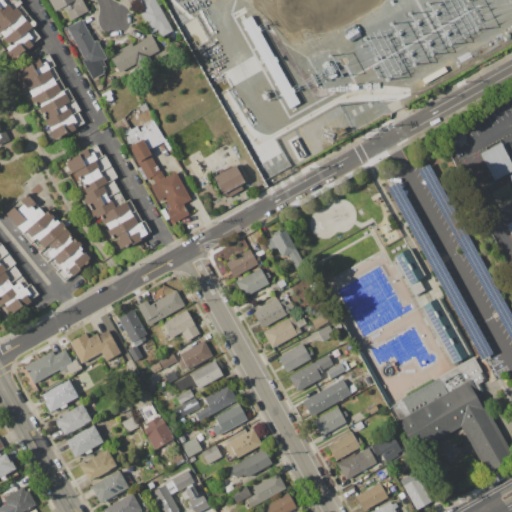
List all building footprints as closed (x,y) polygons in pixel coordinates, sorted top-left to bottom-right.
[(18,0),(0,0),(0,19),(19,4),(21,3),(18,0)] [(81,0),(87,11),(71,20),(63,6),(54,11),(48,0),(81,0)] [(155,0),(172,31),(162,36),(158,28),(150,32),(133,2),(138,0),(155,0)] [(32,27),(10,44),(0,33),(0,19),(19,4),(36,24),(32,27)] [(66,27),(81,19),(93,41),(96,40),(106,57),(102,59),(105,66),(102,67),(105,71),(102,73),(104,76),(92,82),(81,61),(84,59),(66,27)] [(10,44),(32,27),(40,37),(14,58),(6,48),(10,44)] [(109,55),(130,43),(132,47),(151,36),(158,49),(118,71),(109,55)] [(23,83),(52,66),(55,66),(48,54),(17,72),(23,83)] [(36,105),(65,89),(52,66),(23,83),(19,85),(32,108),(36,105)] [(49,128),(78,112),(80,111),(67,88),(65,89),(36,105),(49,128)] [(103,93),(109,90),(111,94),(110,94),(112,99),(107,102),(103,93)] [(138,106),(145,103),(148,109),(142,112),(138,106)] [(49,128),(78,112),(83,122),(75,126),(76,128),(67,133),(66,131),(49,141),(43,131),(49,128)] [(113,124),(124,118),(130,129),(119,135),(113,124)] [(148,149),(142,139),(130,146),(123,134),(136,126),(139,131),(141,129),(140,127),(153,120),(164,139),(148,149)] [(0,127),(3,126),(9,139),(0,143),(0,127)] [(137,163),(151,155),(148,149),(142,139),(130,146),(128,147),(137,163)] [(480,153),(501,142),(511,163),(511,205),(507,208),(480,153)] [(96,145),(102,156),(71,173),(64,176),(58,165),(80,153),(79,152),(86,148),(87,150),(96,145)] [(102,156),(71,173),(83,195),(112,179),(117,177),(104,154),(102,156)] [(161,172),(151,177),(147,180),(137,163),(151,155),(161,172)] [(511,343),(416,170),(427,164),(511,317),(511,343)] [(213,177),(235,165),(244,181),(240,184),(243,189),(226,198),(222,192),(221,192),(213,177)] [(150,186),(155,183),(164,178),(175,171),(192,199),(183,205),(172,211),(163,197),(158,200),(150,186)] [(155,183),(164,178),(161,172),(151,177),(155,183)] [(83,195),(112,179),(124,202),(97,217),(92,219),(80,197),(83,195)] [(385,188),(396,182),(491,353),(480,359),(385,188)] [(27,195),(44,214),(23,232),(6,214),(27,195)] [(124,202),(97,217),(109,239),(141,221),(129,199),(124,202)] [(183,205),(172,211),(168,213),(173,223),(188,214),(183,205)] [(160,210),(163,208),(169,219),(165,221),(160,210)] [(44,214),(23,232),(31,242),(36,238),(44,247),(66,228),(61,222),(59,223),(56,220),(55,221),(52,218),(53,217),(48,210),(44,214)] [(109,239),(141,221),(144,220),(150,231),(140,236),(141,239),(131,244),(130,242),(115,250),(109,239)] [(381,226),(389,223),(392,228),(384,232),(381,226)] [(44,247),(66,228),(69,231),(68,233),(72,238),(74,237),(83,247),(80,251),(61,267),(53,257),(48,261),(39,252),(44,247)] [(265,241),(286,229),(306,265),(296,270),(287,253),(282,256),(277,247),(270,251),(265,241)] [(13,264),(0,273),(0,242),(15,262),(13,264)] [(394,254),(407,247),(423,277),(410,285),(394,254)] [(225,262),(249,249),(253,258),(256,256),(258,260),(255,261),(257,264),(233,277),(225,262)] [(80,251),(61,267),(56,272),(64,282),(90,259),(84,252),(82,254),(80,251)] [(0,273),(13,264),(28,285),(4,303),(0,306),(0,273)] [(236,282),(260,268),(263,274),(267,272),(270,277),(266,279),(268,283),(244,296),(236,282)] [(276,283),(283,279),(286,285),(279,289),(276,283)] [(28,285),(30,284),(38,294),(11,313),(4,303),(28,285)] [(137,306),(146,301),(149,305),(176,290),(184,305),(147,325),(137,306)] [(422,304),(435,297),(467,357),(454,364),(422,304)] [(255,312),(278,300),(280,303),(284,301),(286,305),(291,302),(294,307),(289,310),(290,313),(263,327),(255,312)] [(117,317),(133,309),(146,334),(143,335),(145,340),(135,346),(133,341),(131,342),(117,317)] [(162,323),(187,309),(199,333),(185,341),(180,331),(169,337),(168,335),(164,337),(161,331),(165,329),(162,323)] [(310,321),(323,314),(327,321),(314,328),(310,321)] [(302,318),(306,325),(300,328),(301,330),(272,346),(263,331),(293,316),(296,321),(302,318)] [(332,324),(338,320),(342,327),(335,330),(332,324)] [(317,332),(329,325),(334,335),(322,341),(317,332)] [(68,342),(86,333),(88,337),(96,333),(98,335),(108,330),(120,352),(106,360),(101,352),(80,363),(68,342)] [(179,355),(204,342),(212,356),(187,369),(185,367),(182,369),(178,363),(182,361),(179,355)] [(278,357),(305,342),(313,357),(286,372),(278,357)] [(127,349),(133,346),(134,348),(137,346),(142,356),(134,360),(127,349)] [(24,366),(53,351),(55,355),(64,349),(71,362),(76,359),(81,368),(69,374),(66,368),(59,372),(57,369),(33,382),(24,366)] [(159,361),(172,354),(177,361),(163,369),(159,361)] [(288,377),(327,356),(332,364),(321,370),(322,372),(319,373),(321,378),(296,392),(288,377)] [(511,456),(511,458),(486,472),(461,426),(417,450),(392,402),(438,378),(437,376),(473,357),(481,372),(478,374),(482,380),(475,384),(479,391),(477,392),(511,456)] [(175,383),(216,361),(223,375),(199,389),(196,383),(180,392),(175,383)] [(151,367),(158,363),(161,368),(154,372),(151,367)] [(326,371),(341,363),(345,370),(330,378),(326,371)] [(164,376),(173,371),(177,378),(168,382),(164,376)] [(42,395),(48,391),(48,390),(68,379),(77,397),(65,403),(66,406),(58,411),(56,408),(48,412),(44,403),(46,402),(42,395)] [(302,402),(342,380),(350,394),(310,416),(302,402)] [(204,398),(229,385),(237,400),(197,421),(193,414),(208,406),(204,398)] [(175,397),(189,389),(193,396),(179,403),(175,397)] [(173,409),(195,397),(200,406),(178,418),(173,409)] [(366,408),(375,403),(378,410),(369,415),(366,408)] [(53,420),(82,404),(90,420),(63,434),(59,427),(57,428),(53,420)] [(215,418),(239,405),(246,419),(215,435),(211,428),(219,424),(215,418)] [(313,420),(337,407),(341,413),(344,411),(346,416),(343,418),(346,422),(321,435),(313,420)] [(145,422),(160,414),(173,438),(153,449),(143,429),(147,427),(145,422)] [(122,422),(134,416),(139,426),(127,432),(122,422)] [(354,425),(360,421),(361,422),(366,419),(369,423),(363,426),(364,427),(357,431),(354,425)] [(65,441),(94,426),(102,441),(73,456),(65,441)] [(225,445),(253,430),(261,444),(233,459),(225,445)] [(327,445),(351,432),(355,440),(359,438),(362,442),(358,444),(359,447),(335,460),(327,445)] [(178,437),(183,434),(186,440),(181,442),(178,437)] [(181,445),(195,438),(201,449),(188,456),(181,445)] [(200,452),(215,444),(222,455),(206,464),(200,452)] [(381,453),(394,446),(399,456),(386,463),(381,453)] [(337,465),(368,448),(376,463),(345,480),(337,465)] [(78,465),(107,449),(116,465),(89,480),(85,473),(83,474),(78,465)] [(225,470),(264,449),(272,464),(247,477),(245,474),(238,478),(235,473),(228,476),(225,470)] [(169,458),(180,452),(184,459),(172,465),(169,458)] [(0,456),(7,453),(15,468),(0,476),(0,456)] [(90,487),(119,471),(128,488),(99,504),(90,487)] [(161,511),(177,511),(169,494),(193,483),(188,472),(151,488),(161,511)] [(254,486),(277,474),(285,489),(250,508),(245,499),(255,494),(253,491),(256,489),(254,486)] [(124,477),(128,475),(132,483),(128,485),(124,477)] [(400,482),(407,478),(409,482),(418,477),(432,501),(415,510),(400,482)] [(221,483),(226,481),(231,490),(226,493),(221,483)] [(355,496),(380,483),(384,490),(396,484),(400,491),(363,511),(355,496)] [(231,493),(246,485),(250,493),(236,501),(231,493)] [(0,511),(0,507),(5,504),(2,498),(23,486),(26,492),(28,491),(35,505),(22,511),(0,511)] [(198,511),(208,508),(201,493),(196,495),(192,486),(182,491),(191,511),(198,511)] [(104,511),(103,510),(112,505),(111,504),(124,497),(124,498),(133,493),(133,494),(137,491),(146,507),(136,511),(104,511)] [(267,511),(264,506),(287,492),(296,507),(287,511),(267,511)] [(370,511),(390,501),(391,504),(395,502),(398,506),(394,508),(395,511),(370,511)]
